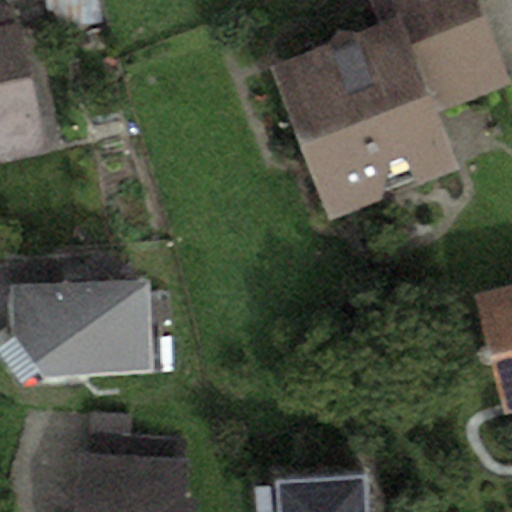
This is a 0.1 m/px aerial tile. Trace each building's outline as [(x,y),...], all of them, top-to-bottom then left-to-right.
[(95,0),(49,0),(53,28),(99,21),(95,0)] [(389,0),(396,15),(436,112),(510,82),(476,0),(389,0)] [(0,163),(50,151),(13,1),(0,4),(0,163)] [(396,15),(269,68),(331,214),(458,161),(436,112),(396,15)] [(148,279),(8,286),(8,330),(0,334),(0,357),(22,384),(85,385),(86,374),(151,370),(148,279)] [(511,282),(472,293),(503,413),(511,410),(511,282)] [(93,411),(90,453),(184,459),(185,437),(132,434),(133,414),(93,411)] [(90,453),(78,452),(74,511),(198,511),(200,498),(187,498),(189,459),(184,459),(90,453)] [(365,511),(363,475),(277,480),(278,511),(365,511)] [(273,511),(272,488),(255,489),(255,511),(273,511)]
